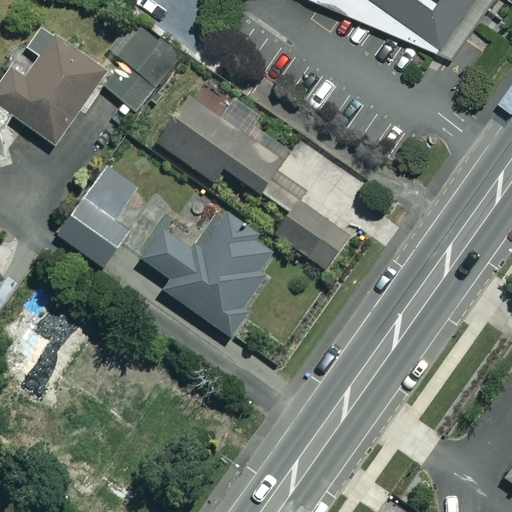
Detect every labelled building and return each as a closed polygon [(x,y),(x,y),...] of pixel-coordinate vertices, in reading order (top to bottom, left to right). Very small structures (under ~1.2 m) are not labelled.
[(317,0),(438,53),(476,0),(317,0)] [(175,59),(130,24),(108,52),(122,63),(103,87),(134,112),(175,59)] [(103,78),(54,39),(22,80),(10,70),(0,83),(0,108),(49,147),(103,78)] [(226,175),(256,195),(279,160),(186,98),(154,146),(218,188),(226,175)] [(132,189),(102,169),(56,238),(101,268),(126,232),(110,221),(132,189)] [(348,236),(294,201),(271,238),(325,272),(348,236)] [(256,272),(269,252),(253,241),(256,236),(221,213),(193,256),(157,233),(138,263),(168,282),(161,293),(231,338),(248,311),(241,307),(262,275),(256,272)] [(82,495),(106,511),(122,511),(141,487),(126,476),(151,441),(77,389),(36,447),(89,485),(82,495)]
